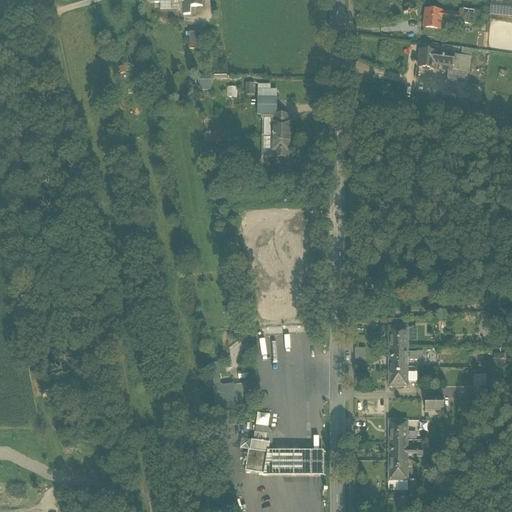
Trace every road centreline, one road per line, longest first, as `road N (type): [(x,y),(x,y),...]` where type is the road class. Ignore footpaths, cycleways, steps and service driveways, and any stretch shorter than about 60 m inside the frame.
road 1 (unclassified): [(337,0),(337,511)]
road 2 (track): [(148,511),(52,13)]
road 3 (track): [(511,276),(496,301),(475,310),(336,318)]
